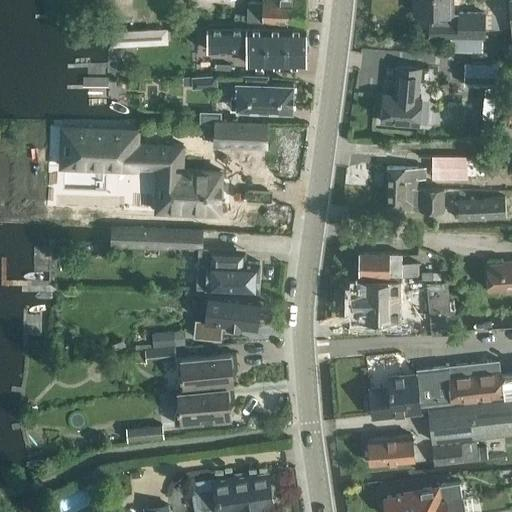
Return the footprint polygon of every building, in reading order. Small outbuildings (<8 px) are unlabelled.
[(263,0),(262,0),(249,0),(248,19),(305,22),(305,0),(263,0)] [(430,35),(436,35),(484,35),(484,12),(452,12),(452,0),(415,0),(415,13),(432,13),(432,23),(431,23),(430,35)] [(208,27),(207,48),(246,50),(246,64),(304,67),(305,31),(208,27)] [(112,33),(113,46),(167,44),(167,30),(112,33)] [(464,84),(497,85),(498,64),(465,63),(464,84)] [(419,124),(422,96),(418,96),(421,67),(397,66),(395,94),(384,93),(381,121),(419,124)] [(192,76),(193,89),(217,88),(216,75),(192,76)] [(235,82),(234,109),(292,112),(293,84),(267,83),(267,76),(241,75),(241,82),(235,82)] [(267,123),(216,121),(216,123),(204,123),(204,134),(216,135),(216,143),(266,145),(267,123)] [(158,168),(156,211),(221,214),(222,171),(183,169),(184,144),(138,142),(139,129),(63,126),(61,164),(158,168)] [(434,175),(468,175),(468,155),(434,155),(434,175)] [(387,165),(386,186),(418,187),(418,177),(426,177),(426,167),(387,165)] [(444,188),(418,187),(386,186),(386,207),(404,208),(443,209),(444,188)] [(505,195),(458,197),(459,218),(506,215),(505,195)] [(170,227),(112,224),(112,243),(169,245),(170,227)] [(216,259),(210,259),(210,287),(266,288),(266,260),(246,260),(246,249),(216,249),(216,259)] [(418,275),(418,262),(402,262),(402,252),(360,252),(360,274),(418,275)] [(511,261),(487,263),(489,289),(491,289),(511,287),(511,261)] [(348,291),(348,305),(352,305),(352,318),(398,318),(398,278),(352,278),(352,291),(348,291)] [(267,300),(216,294),(212,322),(204,321),(202,337),(228,340),(229,324),(264,328),(267,300)] [(175,352),(147,354),(148,364),(175,362),(175,352)] [(178,391),(234,387),(233,368),(239,368),(238,353),(180,359),(183,389),(178,390),(178,391)] [(433,441),(511,432),(511,366),(511,367),(501,371),(450,376),(449,364),(417,367),(420,405),(428,404),(433,441)] [(369,383),(372,416),(420,412),(420,405),(417,367),(387,371),(388,381),(369,383)] [(174,420),(175,423),(231,419),(230,401),(236,400),(234,387),(178,391),(179,407),(177,407),(174,420)] [(127,428),(128,441),(164,438),(163,425),(127,428)] [(413,433),(367,436),(369,463),(415,459),(413,433)] [(434,464),(461,461),(460,443),(433,446),(434,464)] [(269,473),(212,481),(195,484),(198,511),(265,511),(265,507),(274,506),(269,473)] [(384,496),(386,508),(386,511),(411,511),(418,511),(417,504),(441,499),(439,485),(416,488),(416,491),(384,496)] [(418,511),(411,511),(448,511),(447,498),(441,499),(417,504),(418,511)]
